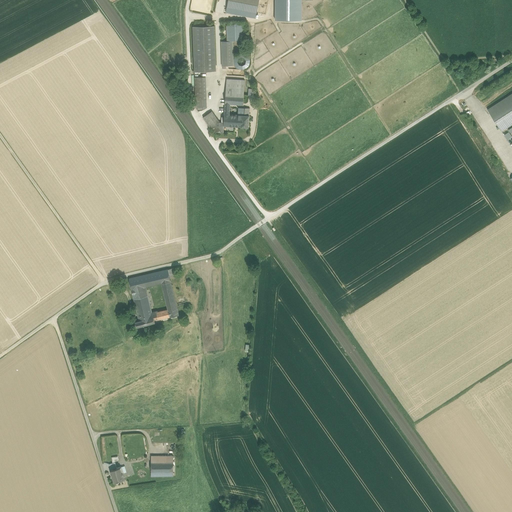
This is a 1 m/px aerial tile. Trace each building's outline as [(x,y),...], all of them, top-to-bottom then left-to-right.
[(258,0),(228,0),(226,13),(255,18),(258,0)] [(300,0),(274,0),(274,17),(301,17),(300,0)] [(243,24),(226,24),(227,41),(233,41),(244,40),(243,24)] [(193,26),(194,71),(216,71),(214,26),(193,26)] [(227,41),(221,41),(222,66),(234,65),(233,41),(227,41)] [(248,66),(248,58),(240,59),(241,62),(238,62),(238,68),(244,68),(244,66),(248,66)] [(195,77),(195,100),(206,99),(205,77),(195,77)] [(226,94),(244,95),(245,80),(227,79),(226,94)] [(511,93),(487,109),(501,131),(511,124),(511,93)] [(244,95),(226,94),(225,103),(230,104),(243,105),(244,95)] [(206,108),(206,99),(195,100),(196,107),(198,110),(206,108)] [(227,126),(241,127),(241,115),(237,115),(230,114),(230,107),(225,107),(224,122),(224,126),(227,126)] [(208,114),(222,132),(224,132),(224,126),(224,122),(220,122),(212,111),(208,114)] [(222,132),(208,114),(203,117),(214,132),(222,132)] [(244,115),(241,115),(241,127),(249,127),(249,115),(244,115)] [(162,283),(171,281),(170,277),(176,275),(174,267),(168,269),(129,278),(132,290),(146,287),(162,283)] [(172,285),(163,287),(168,309),(156,312),(158,320),(179,315),(172,285)] [(147,291),(133,294),(139,317),(152,313),(148,296),(150,295),(150,292),(147,292),(147,291)] [(156,321),(158,320),(156,312),(152,313),(139,317),(140,320),(136,321),(137,327),(156,322),(156,321)] [(173,462),(151,462),(151,472),(173,472),(173,462)] [(111,470),(115,482),(124,479),(122,474),(120,467),(117,468),(111,470)]
